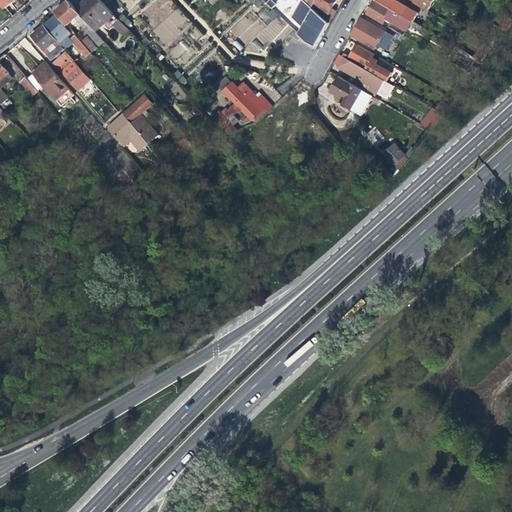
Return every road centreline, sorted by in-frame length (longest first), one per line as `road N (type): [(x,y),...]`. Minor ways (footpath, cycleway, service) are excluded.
road 1 (primary): [(511,114),(233,368),(90,511)]
road 2 (primary): [(511,105),(243,331),(57,442)]
road 3 (primary): [(126,511),(342,306)]
road 4 (primary): [(166,511),(230,424),(342,306)]
road 5 (primary): [(342,306),(511,154)]
